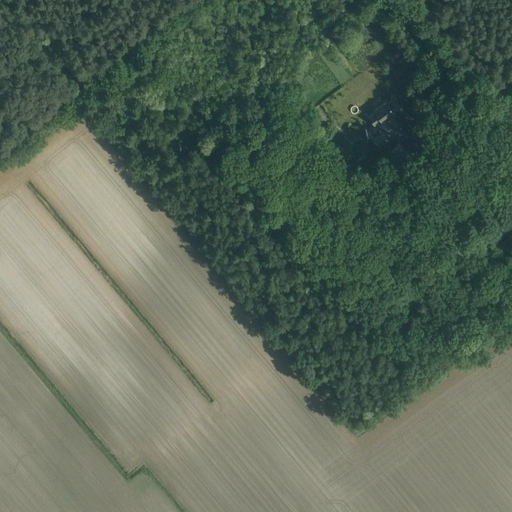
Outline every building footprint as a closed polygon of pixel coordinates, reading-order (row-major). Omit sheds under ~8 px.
[(369,122),(375,132),(382,127),(383,129),(397,119),(396,117),(401,113),(395,103),(388,108),(387,106),(374,116),(375,118),(369,122)] [(371,136),(366,139),(370,146),(375,143),(371,136)] [(384,136),(373,145),(380,155),(391,146),(384,136)] [(400,149),(390,157),(406,177),(417,169),(409,160),(411,159),(408,155),(407,157),(400,149)] [(382,177),(383,170),(371,168),(370,175),(382,177)]
